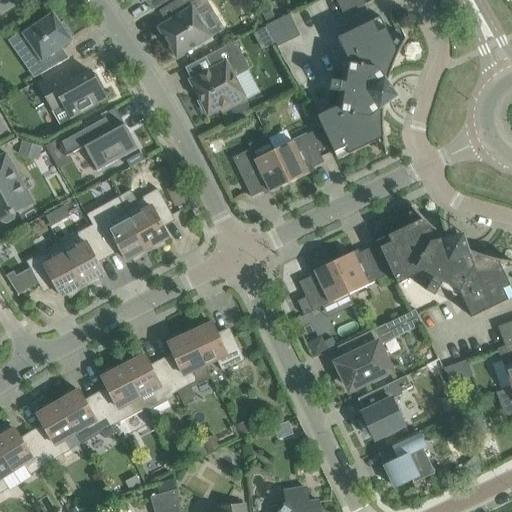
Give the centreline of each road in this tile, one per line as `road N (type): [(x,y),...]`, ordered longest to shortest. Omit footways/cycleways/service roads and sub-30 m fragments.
road 1 (residential): [(237,258),(101,0)]
road 2 (residential): [(359,511),(237,258)]
road 3 (residential): [(33,366),(237,258)]
road 4 (residential): [(237,258),(429,166)]
road 5 (residential): [(421,0),(440,54),(416,125),(429,166)]
